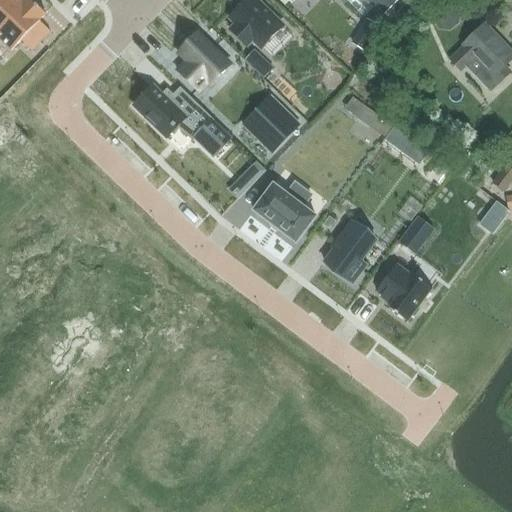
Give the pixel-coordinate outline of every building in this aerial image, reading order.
[(0,0),(0,28),(26,1),(24,0),(0,0)] [(27,0),(26,1),(0,28),(0,41),(11,52),(21,42),(32,52),(51,33),(40,23),(41,22),(40,21),(46,15),(30,0),(27,0)] [(255,0),(248,0),(230,19),(235,25),(230,31),(247,47),(253,42),(261,50),(283,27),(255,0)] [(511,60),(511,54),(485,27),(449,63),(460,75),(475,60),(484,69),(476,77),(491,93),(511,74),(505,68),(511,60)] [(197,34),(179,54),(187,62),(177,72),(198,92),(208,82),(211,86),(230,66),(197,34)] [(273,70),(254,52),(246,61),(264,79),(273,70)] [(153,87),(134,107),(167,139),(182,123),(196,137),(194,139),(213,157),(230,140),(212,123),(214,121),(180,88),(173,96),(167,90),(161,95),(153,87)] [(271,98),(243,126),(272,154),(300,126),(271,98)] [(366,108),(358,119),(385,139),(393,127),(366,108)] [(394,128),(385,140),(406,156),(415,144),(394,128)] [(504,194),(511,181),(511,167),(506,163),(491,186),(504,194)] [(251,166),(237,180),(245,187),(258,173),(251,166)] [(273,186),(254,212),(296,244),(316,218),(273,186)] [(326,245),(317,257),(344,278),(358,260),(353,256),(368,236),(342,216),(323,242),(326,245)] [(329,218),(323,226),(330,230),(336,222),(329,218)] [(397,266),(377,293),(395,307),(392,311),(407,323),(432,290),(410,273),(409,275),(397,266)]
